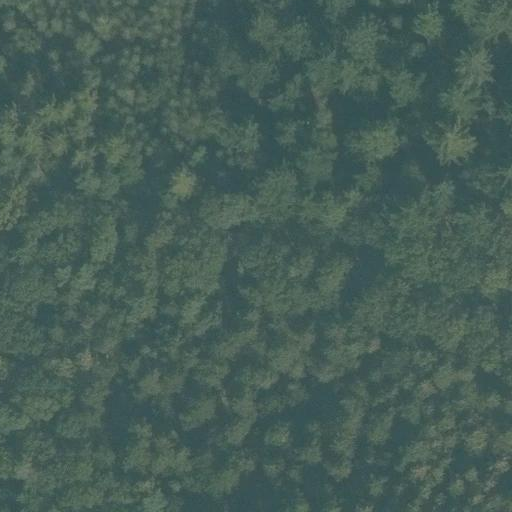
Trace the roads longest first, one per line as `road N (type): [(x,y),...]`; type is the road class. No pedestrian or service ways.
road 1 (unclassified): [(484,305),(0,193)]
road 2 (track): [(90,511),(0,363)]
